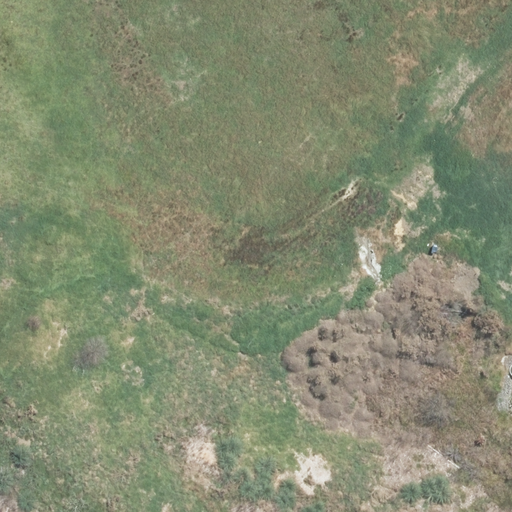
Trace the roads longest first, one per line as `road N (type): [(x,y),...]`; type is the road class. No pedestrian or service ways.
road 1 (residential): [(396,135),(294,192),(172,219),(127,193),(65,120),(10,0)]
road 2 (residential): [(493,0),(396,135)]
road 3 (residential): [(396,135),(345,0)]
